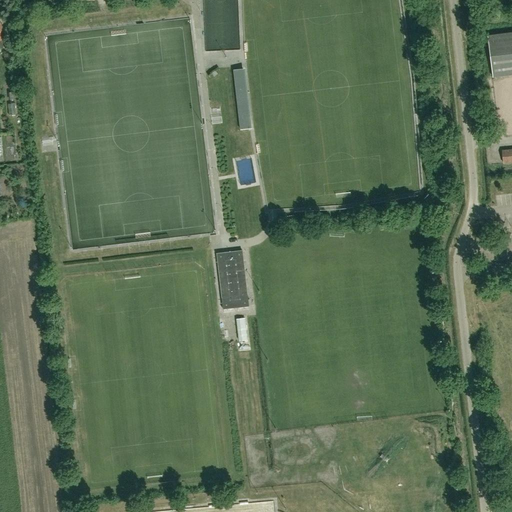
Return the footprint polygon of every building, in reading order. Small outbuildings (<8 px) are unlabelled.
[(511,32),(487,36),(492,77),(511,74),(511,32)] [(243,68),(234,70),(240,130),(249,129),(251,128),(243,68)] [(503,163),(511,162),(511,150),(502,151),(503,163)] [(249,306),(248,295),(242,250),(217,253),(224,309),(249,306)] [(245,318),(236,319),(238,341),(248,340),(245,318)]
